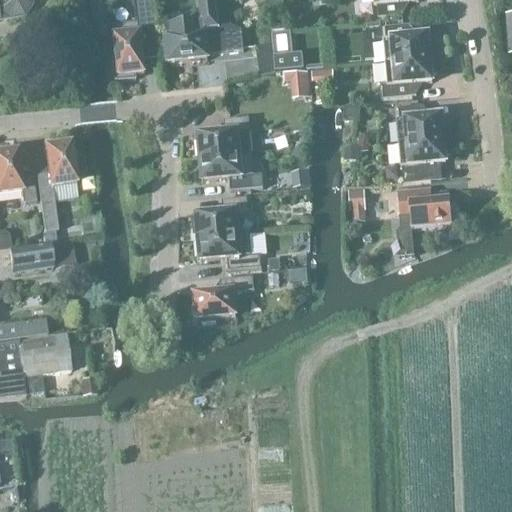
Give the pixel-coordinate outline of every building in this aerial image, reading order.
[(47,0),(63,11),(71,0),(47,0)] [(114,66),(116,84),(136,81),(136,78),(144,77),(141,49),(158,48),(152,0),(133,0),(136,25),(113,27),(118,66),(114,66)] [(241,36),(220,25),(216,25),(213,0),(199,0),(202,25),(166,29),(167,41),(165,41),(168,67),(208,62),(207,58),(243,54),(241,36)] [(267,0),(267,11),(282,11),(281,0),(267,0)] [(372,0),(374,8),(377,8),(378,20),(403,18),(402,6),(419,4),(418,0),(372,0)] [(383,42),(385,66),(435,61),(433,46),(429,46),(428,38),(411,39),(410,27),(385,29),(386,42),(383,42)] [(275,74),(303,71),(302,56),(293,57),(290,34),(271,36),(273,59),(275,74)] [(435,61),(385,66),(387,87),(382,88),(383,101),(416,98),(415,86),(432,85),(432,76),(436,76),(435,61)] [(292,86),(293,101),(310,101),(309,72),(285,73),(285,87),(292,86)] [(396,123),(399,146),(449,141),(447,126),(442,127),(442,119),(425,120),(423,108),(398,110),(399,122),(396,123)] [(197,138),(199,161),(252,156),(249,121),(223,123),(225,135),(197,138)] [(449,141),(399,146),(401,169),(402,169),(403,187),(431,184),(430,172),(437,172),(437,166),(446,165),(445,157),(450,156),(449,141)] [(36,179),(41,212),(54,210),(52,190),(75,187),(70,147),(45,150),(48,177),(36,179)] [(0,156),(0,197),(21,195),(22,206),(36,205),(32,180),(20,181),(16,154),(0,156)] [(252,156),(199,161),(202,184),(229,182),(230,194),(263,191),(262,178),(254,178),(252,156)] [(398,195),(399,209),(401,222),(411,220),(412,233),(434,231),(437,234),(444,233),(447,230),(452,229),(449,203),(424,205),(423,193),(398,195)] [(197,238),(197,241),(238,237),(236,215),(248,214),(246,201),(221,203),(222,215),(195,218),(196,224),(192,225),(193,238),(197,238)] [(352,202),(352,213),(370,213),(370,202),(352,202)] [(54,235),(42,237),(44,246),(56,245),(54,235)] [(238,237),(197,241),(200,265),(227,262),(228,274),(261,271),(260,258),(252,258),(250,236),(238,237)] [(72,244),(49,247),(9,253),(13,277),(75,268),(72,244)] [(253,293),(252,280),(219,283),(220,295),(193,298),(196,323),(201,322),(202,326),(216,325),(215,321),(236,319),(234,295),(253,293)] [(0,330),(0,344),(46,338),(44,324),(0,330)] [(0,402),(26,401),(26,398),(43,396),(41,379),(71,374),(65,339),(18,346),(18,343),(0,345),(0,402)] [(11,442),(0,443),(0,448),(1,456),(13,454),(11,442)]
